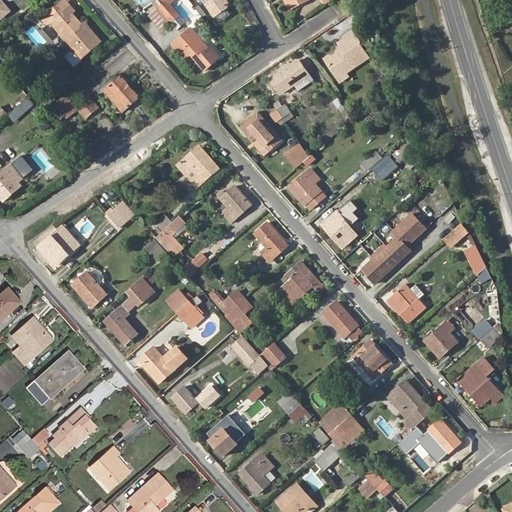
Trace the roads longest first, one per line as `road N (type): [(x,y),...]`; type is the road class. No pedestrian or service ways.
road 1 (residential): [(194,107),(499,453)]
road 2 (residential): [(12,236),(252,511)]
road 3 (residential): [(12,236),(194,107)]
road 4 (secondary): [(511,186),(453,0)]
road 5 (residential): [(99,0),(194,107)]
